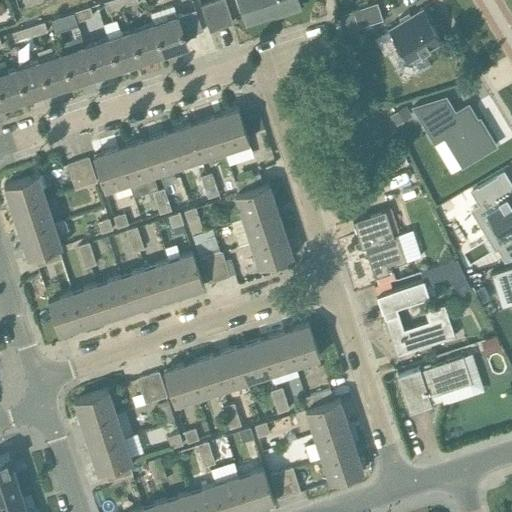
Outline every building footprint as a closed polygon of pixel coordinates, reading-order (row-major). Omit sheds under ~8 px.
[(107,10),(123,5),(121,0),(104,0),(107,10)] [(211,0),(201,4),(210,29),(233,21),(225,0),(211,0)] [(239,0),(247,22),(283,9),(284,12),(301,6),(298,0),(239,0)] [(377,0),(353,8),(358,26),(383,18),(377,0)] [(77,20),(93,15),(90,5),(74,10),(77,20)] [(422,6),(388,27),(409,61),(443,41),(422,6)] [(61,25),(77,20),(74,10),(58,15),(61,25)] [(196,33),(190,14),(189,11),(154,22),(164,51),(187,44),(185,37),(196,33)] [(31,35),(48,30),(44,20),(28,25),(31,35)] [(141,59),(164,51),(154,22),(131,30),(141,59)] [(16,40),(31,35),(28,25),(12,30),(16,40)] [(141,59),(131,30),(108,37),(118,66),(141,59)] [(95,74),(118,66),(108,37),(86,45),(95,74)] [(72,81),(95,74),(86,45),(63,52),(72,81)] [(50,89),(72,81),(63,52),(40,60),(50,89)] [(27,96),(50,89),(40,60),(17,67),(27,96)] [(0,91),(4,104),(27,96),(17,67),(0,72),(0,91)] [(483,126),(468,101),(455,109),(445,94),(413,104),(427,128),(436,122),(462,163),(496,143),(485,124),(483,126)] [(405,105),(391,113),(396,122),(410,114),(405,105)] [(238,106),(214,114),(225,148),(249,140),(238,106)] [(214,114),(190,122),(201,156),(225,148),(214,114)] [(190,122),(166,130),(177,164),(201,156),(190,122)] [(166,130),(142,138),(153,172),(177,164),(166,130)] [(142,138),(118,146),(129,180),(153,172),(142,138)] [(104,187),(129,180),(118,146),(93,154),(104,187)] [(89,155),(78,159),(86,184),(97,180),(89,155)] [(86,184),(78,159),(67,162),(75,187),(86,184)] [(480,203),(472,208),(495,247),(496,246),(498,245),(505,258),(511,256),(511,255),(511,183),(511,184),(503,170),(499,172),(476,186),(472,189),(479,200),(480,203)] [(213,195),(219,193),(212,171),(206,172),(213,195)] [(46,197),(44,191),(38,172),(4,183),(13,209),(46,197)] [(200,199),(213,195),(206,172),(200,174),(205,189),(198,192),(200,199)] [(260,172),(246,177),(249,187),(263,183),(260,172)] [(246,177),(235,180),(239,191),(249,187),(246,177)] [(277,206),(277,205),(269,181),(263,183),(249,187),(239,191),(235,192),(243,217),(277,206)] [(171,208),(164,186),(157,189),(165,211),(171,208)] [(160,212),(165,211),(157,189),(152,190),(160,212)] [(54,221),(46,197),(13,209),(20,232),(54,221)] [(188,221),(199,217),(195,205),(184,209),(188,221)] [(285,230),(277,206),(243,217),(233,220),(241,244),(251,241),(285,230)] [(385,208),(353,218),(362,246),(366,244),(375,275),(376,274),(393,269),(391,264),(406,260),(397,232),(393,234),(385,208)] [(128,223),(128,222),(124,211),(113,215),(117,227),(128,223)] [(172,226),(184,222),(180,211),(168,214),(172,226)] [(98,220),(101,231),(113,228),(109,217),(98,220)] [(28,256),(34,254),(58,246),(62,245),(54,221),(20,232),(28,256)] [(138,249),(144,247),(137,225),(131,227),(138,249)] [(133,251),(138,249),(131,227),(125,229),(133,251)] [(223,251),(222,250),(220,250),(213,227),(193,234),(200,258),(211,254),(223,251)] [(251,241),(253,246),(259,265),(293,254),(285,230),(251,241)] [(96,263),(89,241),(89,240),(83,242),(90,264),(96,263)] [(85,266),(90,264),(83,242),(78,244),(85,266)] [(38,265),(56,259),(62,257),(58,246),(34,254),(38,265)] [(193,250),(168,257),(180,291),(204,283),(193,250)] [(219,278),(230,275),(223,251),(211,254),(219,278)] [(200,258),(208,282),(219,278),(211,254),(200,258)] [(168,257),(144,265),(155,299),(180,291),(168,257)] [(453,257),(423,269),(428,283),(459,270),(453,257)] [(511,264),(491,271),(503,304),(511,301),(511,264)] [(144,265),(120,273),(131,307),(155,299),(144,265)] [(393,269),(376,274),(379,283),(390,279),(396,277),(393,269)] [(120,273),(96,281),(107,315),(131,307),(120,273)] [(378,293),(377,293),(383,310),(384,310),(398,353),(455,334),(444,302),(425,308),(429,320),(404,328),(396,306),(429,295),(423,278),(393,288),(378,293)] [(379,283),(375,284),(378,293),(393,288),(390,279),(379,283)] [(96,281),(72,289),(83,323),(107,315),(96,281)] [(484,283),(476,288),(483,301),(491,297),(484,283)] [(72,289),(48,297),(59,331),(83,323),(72,289)] [(309,321),(284,329),(295,363),(320,355),(309,321)] [(284,329),(260,337),(271,370),(295,363),(284,329)] [(260,337),(236,345),(247,378),(271,370),(260,337)] [(236,345),(212,352),(223,386),(247,378),(236,345)] [(212,352),(188,360),(199,394),(223,386),(212,352)] [(410,409),(432,402),(429,395),(472,381),(463,354),(421,368),(420,365),(398,373),(410,409)] [(188,360),(164,368),(175,402),(199,394),(188,360)] [(159,370),(148,373),(155,398),(167,394),(159,370)] [(148,373),(137,377),(145,402),(155,398),(148,373)] [(276,387),(284,409),(289,408),(282,385),(276,387)] [(116,411),(114,406),(108,387),(74,398),(82,423),(116,411)] [(278,411),(284,409),(276,387),(271,389),(278,411)] [(330,387),(318,391),(321,402),(334,398),(330,387)] [(318,391),(306,395),(309,406),(321,402),(318,391)] [(348,421),(348,420),(340,396),(334,398),(321,402),(309,406),(306,407),(314,432),(348,421)] [(164,422),(174,419),(175,419),(168,398),(157,402),(164,422)] [(234,401),(229,403),(236,425),(241,423),(234,401)] [(229,403),(223,405),(230,427),(236,425),(229,403)] [(124,435),(120,423),(116,411),(82,423),(90,446),(124,435)] [(212,412),(206,414),(212,433),(218,431),(212,412)] [(199,437),(212,433),(206,414),(205,414),(209,426),(196,430),(195,426),(184,430),(187,441),(199,438),(199,437)] [(270,432),(266,420),(255,424),(258,435),(270,432)] [(356,445),(348,421),(314,432),(322,456),(356,445)] [(243,441),(253,437),(254,437),(250,425),(239,429),(243,441)] [(168,435),(171,446),(172,446),(183,443),(179,432),(168,435)] [(98,471),(104,469),(128,461),(132,460),(124,435),(90,446),(98,471)] [(215,462),(208,440),(208,439),(202,441),(210,464),(215,462)] [(204,465),(210,464),(202,441),(197,443),(204,465)] [(322,456),(330,480),(363,469),(356,445),(322,456)] [(0,454),(0,480),(17,475),(9,452),(0,454)] [(167,478),(160,456),(160,455),(154,457),(161,479),(167,478)] [(156,481),(161,479),(154,457),(149,459),(156,481)] [(108,480),(127,473),(131,472),(128,461),(104,469),(108,480)] [(250,507),(274,499),(263,465),(239,473),(250,507)] [(281,469),(290,494),(301,490),(293,465),(281,469)] [(281,469),(270,473),(279,497),(290,494),(281,469)] [(225,511),(233,511),(250,507),(239,473),(215,481),(225,511)] [(0,480),(0,504),(24,497),(17,475),(0,480)] [(198,511),(225,511),(215,481),(191,488),(198,511)] [(172,511),(198,511),(191,488),(167,496),(172,511)] [(145,511),(172,511),(167,496),(143,504),(145,511)] [(0,511),(28,511),(24,497),(0,504),(0,511)]
